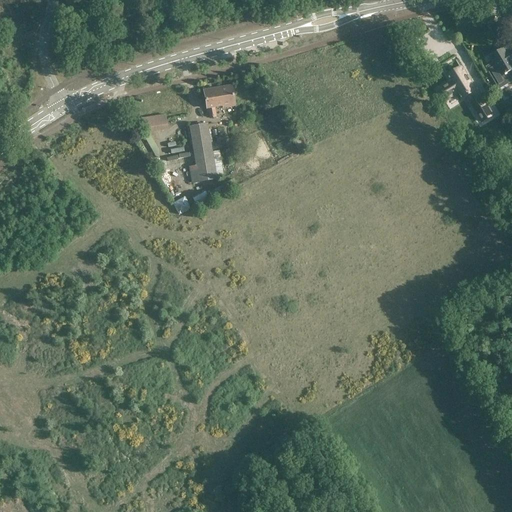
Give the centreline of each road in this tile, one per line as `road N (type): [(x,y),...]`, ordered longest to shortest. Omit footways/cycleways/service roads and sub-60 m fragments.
road 1 (track): [(0,291),(65,259),(110,218),(109,203),(48,157),(33,125)]
road 2 (secondary): [(65,104),(125,76),(295,28)]
